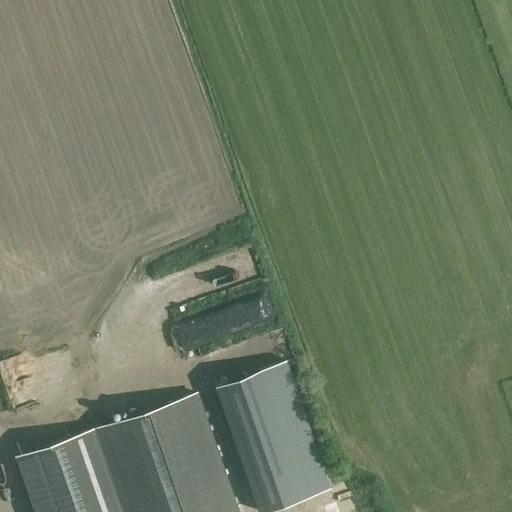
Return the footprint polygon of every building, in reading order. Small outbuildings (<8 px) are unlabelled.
[(265,247),(165,269),(170,293),(271,271),(265,247)] [(186,336),(282,309),(276,289),(180,316),(186,336)] [(136,334),(155,303),(143,295),(124,326),(136,334)] [(216,386),(259,511),(330,486),(286,361),(216,386)] [(34,511),(233,511),(192,394),(15,456),(34,511)] [(31,429),(52,424),(47,402),(26,406),(31,429)] [(372,511),(370,502),(340,511),(337,497),(284,511),(372,511)]
